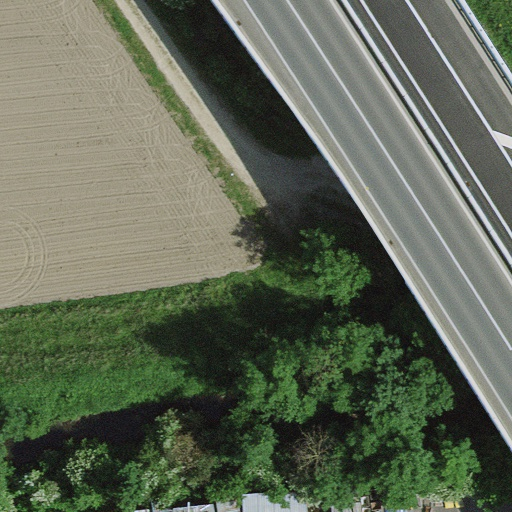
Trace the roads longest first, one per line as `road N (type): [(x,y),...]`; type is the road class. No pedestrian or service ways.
road 1 (track): [(129,0),(280,196),(412,135),(321,0)]
road 2 (trunk): [(286,0),(511,351)]
road 3 (trunk): [(511,189),(393,0)]
